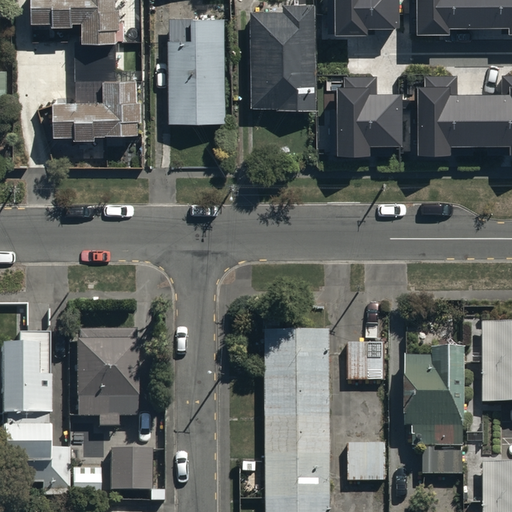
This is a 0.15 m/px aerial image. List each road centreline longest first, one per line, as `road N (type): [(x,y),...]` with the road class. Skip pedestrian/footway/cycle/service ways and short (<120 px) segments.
road 1 (residential): [(511,236),(198,235)]
road 2 (residential): [(198,235),(199,511)]
road 3 (residential): [(198,235),(0,237)]
